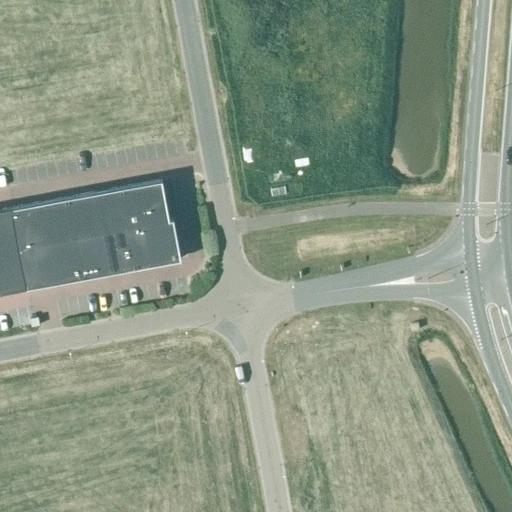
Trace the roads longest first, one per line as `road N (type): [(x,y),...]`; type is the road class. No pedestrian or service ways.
road 1 (unclassified): [(241,304),(184,0)]
road 2 (primary): [(485,0),(471,272)]
road 3 (unclassified): [(241,304),(471,272)]
road 4 (unclassified): [(278,511),(241,304)]
road 5 (unclassified): [(54,340),(241,304)]
road 6 (primary): [(505,268),(511,112)]
road 7 (primary): [(471,272),(488,352),(511,410)]
